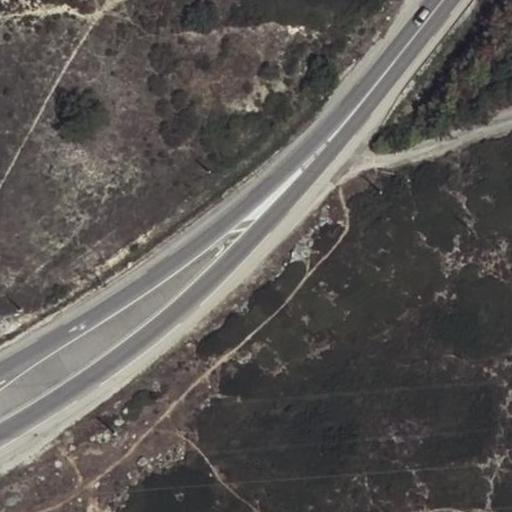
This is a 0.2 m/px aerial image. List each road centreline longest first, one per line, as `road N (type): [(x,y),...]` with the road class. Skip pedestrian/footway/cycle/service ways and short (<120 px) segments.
road 1 (secondary): [(0,436),(129,350),(223,269),(323,160)]
road 2 (secondary): [(302,153),(205,238),(104,310),(0,369)]
road 3 (residential): [(323,160),(352,163),(511,115)]
road 4 (secondary): [(364,103),(442,0)]
